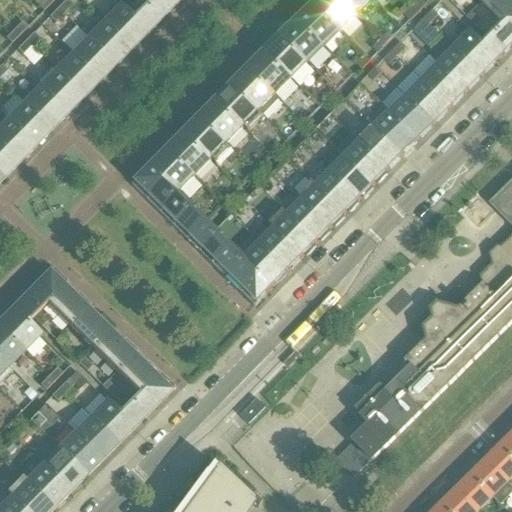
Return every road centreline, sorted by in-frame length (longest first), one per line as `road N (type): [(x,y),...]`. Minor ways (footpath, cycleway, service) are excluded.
road 1 (residential): [(104,511),(511,99)]
road 2 (residential): [(404,511),(511,406)]
